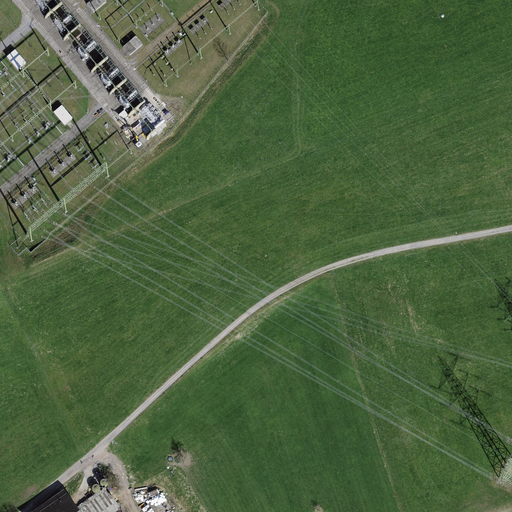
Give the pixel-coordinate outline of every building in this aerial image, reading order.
[(97,14),(109,3),(106,0),(96,0),(90,6),(97,14)] [(145,46),(138,38),(126,48),(133,56),(145,46)] [(17,51),(9,59),(20,72),(29,64),(17,51)] [(65,108),(57,115),(67,127),(75,120),(65,108)] [(121,511),(105,487),(73,508),(62,492),(33,511),(121,511)]
